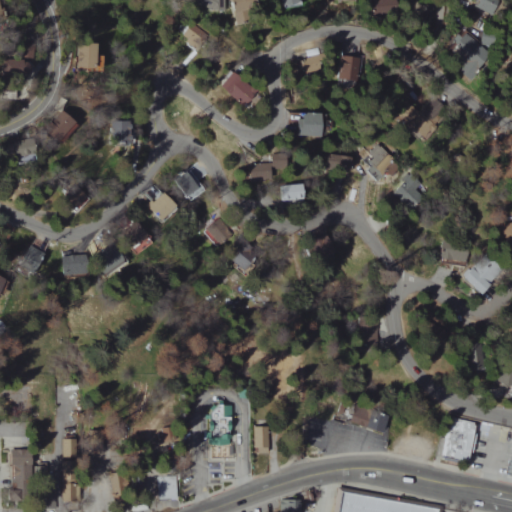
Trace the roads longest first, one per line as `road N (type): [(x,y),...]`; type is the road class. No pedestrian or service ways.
road 1 (residential): [(176,138),(152,112),(157,86),(171,81),(258,135),(279,120),(271,66),(288,45),(327,32),(354,31),(418,56),(462,98),(511,124)]
road 2 (residential): [(511,417),(445,396),(411,366),(396,331),(395,287),(362,226),(335,218),(259,223),(176,138)]
road 3 (tertiary): [(200,511),(361,467),(511,498)]
road 4 (residential): [(176,138),(99,235),(74,235),(0,206)]
road 5 (residential): [(37,0),(52,60),(45,95),(0,127)]
road 6 (residential): [(395,287),(431,276),(467,312),(484,314),(511,290)]
